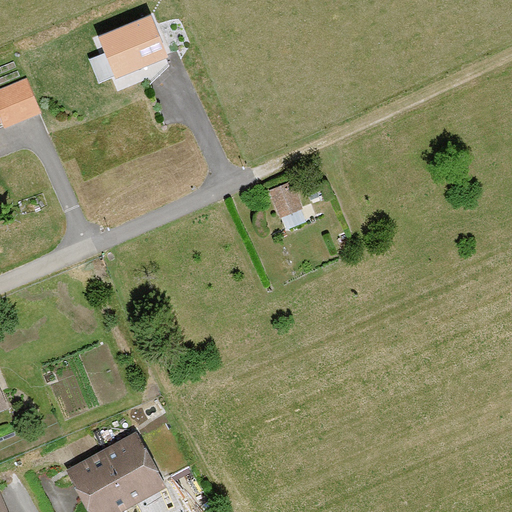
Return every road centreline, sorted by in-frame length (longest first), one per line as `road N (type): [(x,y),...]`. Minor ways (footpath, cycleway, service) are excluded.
road 1 (track): [(511,57),(249,176)]
road 2 (residential): [(249,176),(0,285)]
